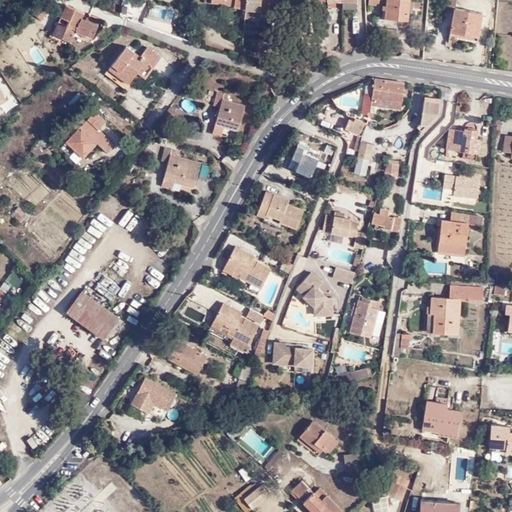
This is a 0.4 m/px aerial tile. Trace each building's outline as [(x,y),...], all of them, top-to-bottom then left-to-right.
[(237,9),(246,9),(247,0),(213,0),(213,3),(213,6),(237,9)] [(247,0),(246,9),(268,13),(270,14),(271,0),(247,0)] [(343,9),(357,9),(357,1),(343,0),(343,9)] [(385,0),(385,5),(384,17),(407,19),(409,0),(385,0)] [(449,30),(469,34),(469,23),(478,24),(480,13),(459,9),(459,0),(445,0),(445,9),(451,10),(449,30)] [(53,27),(71,36),(73,31),(95,41),(98,35),(93,32),(94,30),(78,22),(83,13),(63,4),(53,27)] [(116,4),(112,17),(124,21),(127,11),(123,6),(116,4)] [(322,6),(323,46),(343,45),(342,6),(322,6)] [(246,9),(245,19),(267,23),(268,13),(246,9)] [(476,35),(478,24),(469,23),(469,34),(476,35)] [(66,47),(71,36),(53,27),(47,38),(66,47)] [(139,68),(143,71),(149,64),(152,67),(159,58),(147,49),(141,56),(127,45),(107,70),(125,84),(135,72),(139,68)] [(0,109),(17,86),(0,73),(0,109)] [(404,81),(375,77),(372,96),(401,100),(404,81)] [(219,123),(233,126),(237,103),(221,100),(222,92),(210,89),(207,104),(211,104),(208,121),(219,123)] [(371,102),(372,96),(364,95),(361,111),(373,113),(375,103),(371,102)] [(416,124),(421,129),(436,114),(439,98),(424,95),(420,121),(416,124)] [(400,107),(401,100),(372,96),(371,102),(375,103),(400,107)] [(93,110),(90,114),(66,140),(83,156),(96,142),(106,150),(113,142),(99,130),(106,121),(93,110)] [(343,127),(363,135),(366,125),(367,120),(354,115),(353,119),(348,117),(343,127)] [(219,123),(208,121),(207,130),(217,132),(219,123)] [(374,140),(377,127),(366,124),(363,137),(374,140)] [(461,159),(475,161),(479,138),(475,137),(476,130),(463,128),(462,131),(448,129),(445,146),(462,149),(461,159)] [(289,155),(290,156),(309,163),(316,147),(324,150),(325,149),(330,151),(333,146),(319,139),(318,142),(299,135),(289,155)] [(372,144),(361,141),(357,155),(368,159),(372,144)] [(183,182),(196,185),(201,159),(176,156),(176,148),(162,146),(161,160),(165,160),(162,179),(183,182)] [(364,175),(368,159),(357,155),(357,156),(352,172),(364,175)] [(309,163),(290,156),(288,162),(314,172),(316,166),(309,163)] [(209,161),(202,160),(200,175),(207,176),(209,161)] [(400,163),(386,160),(382,174),(397,176),(400,163)] [(476,197),(479,175),(459,172),(458,175),(444,173),(442,186),(453,188),(452,194),(476,197)] [(183,182),(162,179),(161,185),(182,189),(183,182)] [(283,218),(300,226),(308,208),(292,202),(293,198),(270,188),(260,210),(269,214),(271,210),(284,216),(283,218)] [(28,219),(19,208),(12,215),(22,226),(28,219)] [(354,236),(351,244),(361,247),(365,231),(356,229),(358,221),(349,218),(349,217),(343,215),(344,212),(334,209),(333,212),(325,210),(321,228),(354,236)] [(449,218),(443,218),(439,250),(465,253),(468,223),(480,224),(481,216),(450,212),(449,218)] [(374,213),(371,221),(383,223),(398,226),(400,215),(390,213),(390,215),(374,213)] [(135,214),(126,224),(136,232),(145,222),(135,214)] [(95,216),(91,221),(103,229),(107,224),(95,216)] [(84,229),(77,241),(90,248),(96,237),(84,229)] [(240,273),(260,285),(271,266),(257,259),(255,263),(250,259),(254,253),(236,242),(223,265),(232,269),(234,266),(242,270),(240,273)] [(292,263),(282,258),(280,262),(290,267),(292,263)] [(110,267),(106,272),(121,283),(130,271),(115,260),(110,267)] [(351,282),(355,271),(335,264),(331,276),(351,282)] [(309,270),(296,285),(314,304),(314,313),(331,312),(331,295),(325,295),(316,286),(321,280),(309,270)] [(262,302),(274,306),(283,282),(271,277),(262,302)] [(505,283),(495,281),(494,293),(504,294),(505,283)] [(98,282),(94,288),(110,297),(114,291),(98,282)] [(431,310),(428,334),(453,337),(457,306),(478,308),(479,292),(449,288),(447,300),(429,298),(427,309),(431,310)] [(70,312),(106,337),(121,317),(84,291),(70,312)] [(370,305),(371,301),(359,299),(352,297),(351,303),(350,302),(347,315),(354,317),(351,330),(370,335),(374,320),(377,310),(377,308),(370,305)] [(241,310),(223,300),(210,321),(218,326),(221,322),(227,326),(225,330),(233,334),(232,336),(228,342),(244,351),(264,315),(262,314),(248,307),(240,320),(236,318),(241,310)] [(274,312),(266,308),(265,310),(264,311),(262,314),(264,315),(272,319),(274,312)] [(384,312),(377,310),(374,320),(382,322),(384,312)] [(225,330),(227,326),(221,322),(218,326),(210,321),(209,323),(232,336),(233,334),(225,330)] [(413,332),(395,330),(393,354),(401,355),(402,353),(405,353),(406,348),(408,348),(409,341),(412,341),(413,332)] [(3,333),(0,337),(0,339),(9,346),(13,341),(3,333)] [(170,357),(198,372),(207,355),(179,339),(170,357)] [(311,366),(312,346),(284,344),(284,340),(272,339),(270,362),(311,366)] [(24,354),(28,343),(22,341),(18,352),(24,354)] [(12,366),(14,360),(4,356),(2,363),(12,366)] [(239,377),(249,382),(256,366),(245,362),(239,377)] [(350,374),(351,381),(363,378),(369,377),(367,371),(350,374)] [(351,381),(350,374),(336,377),(337,384),(351,381)] [(179,391),(147,375),(138,392),(137,392),(137,393),(132,403),(151,412),(155,403),(169,410),(179,391)] [(426,400),(425,405),(447,409),(448,403),(426,400)] [(447,409),(425,405),(422,424),(439,427),(439,431),(460,434),(463,411),(447,409)] [(480,415),(480,413),(473,413),(472,426),(478,427),(480,415)] [(244,414),(232,427),(238,433),(250,420),(244,414)] [(329,456),(339,443),(313,423),(300,438),(312,447),(314,445),(322,451),(329,456)] [(24,433),(29,446),(52,437),(46,424),(24,433)] [(492,425),(489,446),(507,448),(507,453),(511,453),(511,432),(509,432),(509,427),(492,425)] [(232,439),(238,433),(232,427),(226,433),(232,439)] [(314,445),(312,447),(320,454),(322,451),(314,445)] [(278,447),(264,463),(268,468),(283,451),(278,447)] [(358,455),(355,456),(345,457),(347,473),(360,471),(359,458),(358,455)] [(244,466),(238,470),(245,480),(250,476),(244,466)] [(397,479),(408,484),(411,479),(400,474),(397,479)] [(309,499),(314,495),(299,481),(290,490),(309,508),(313,504),(309,499)] [(388,494),(401,500),(407,486),(394,481),(388,494)] [(235,500),(238,505),(244,500),(255,492),(255,491),(251,486),(235,500)] [(244,500),(252,510),(270,496),(262,486),(255,491),(255,492),(244,500)] [(331,511),(339,511),(341,510),(320,489),(314,495),(331,511)] [(331,511),(314,495),(309,499),(313,504),(309,508),(312,511),(331,511)] [(456,511),(459,502),(426,496),(422,496),(420,507),(419,511),(456,511)] [(244,511),(249,511),(252,510),(244,500),(238,505),(244,511)]
